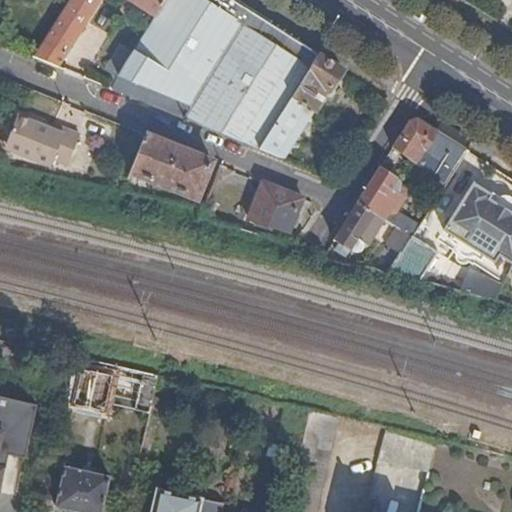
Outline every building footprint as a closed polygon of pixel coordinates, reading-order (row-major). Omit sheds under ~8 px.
[(102,0),(70,0),(34,57),(58,67),(102,0)] [(231,0),(165,0),(156,15),(133,52),(118,76),(191,106),(184,118),(259,149),(291,98),(318,55),(231,0)] [(165,0),(132,0),(156,15),(165,0)] [(120,43),(103,71),(116,79),(118,76),(133,52),(120,43)] [(344,72),(318,55),(291,98),(313,112),(315,113),(330,91),(332,92),(344,72)] [(116,79),(110,89),(184,118),(191,106),(118,76),(116,79)] [(313,112),(291,98),(259,149),(283,159),(313,112)] [(78,140),(52,130),(18,116),(9,139),(15,142),(12,151),(43,163),(46,157),(54,160),(68,166),(78,140)] [(434,177),(444,185),(466,150),(418,119),(410,121),(393,148),(416,164),(428,146),(446,158),(434,177)] [(54,125),(52,130),(78,140),(80,135),(54,125)] [(213,163),(147,136),(131,173),(197,200),(213,163)] [(15,142),(9,139),(5,148),(12,151),(15,142)] [(51,167),(54,160),(46,157),(43,163),(51,167)] [(357,204),(384,221),(401,231),(411,237),(417,228),(394,214),(390,211),(400,195),(397,193),(401,187),(404,182),(380,167),(357,204)] [(423,169),(414,182),(436,198),(444,185),(434,177),(423,169)] [(303,198),(264,183),(249,219),(289,233),(292,226),(294,227),(299,214),(297,214),(303,198)] [(502,252),(511,258),(511,217),(489,201),(493,195),(475,183),(452,219),(468,231),(465,234),(498,256),(502,252)] [(407,197),(406,190),(401,187),(397,193),(400,195),(390,211),(394,214),(396,213),(407,197)] [(357,204),(333,240),(358,256),(366,245),(367,246),(384,221),(357,204)] [(400,254),(395,262),(424,271),(444,241),(419,225),(417,228),(411,237),(405,247),(400,254)] [(394,241),(405,247),(411,237),(401,231),(394,241)] [(389,248),(400,254),(405,247),(394,241),(389,248)] [(66,355),(58,391),(66,393),(67,387),(73,388),(79,358),(66,355)] [(105,411),(114,376),(83,369),(74,404),(105,411)] [(138,403),(151,406),(152,403),(158,376),(145,373),(138,403)] [(158,376),(152,403),(165,406),(171,379),(158,376)] [(0,395),(0,489),(9,453),(25,457),(37,404),(0,395)] [(283,421),(307,427),(311,410),(287,405),(283,421)] [(316,511),(338,416),(311,410),(307,427),(287,511),(316,511)] [(420,511),(439,439),(387,427),(365,511),(420,511)] [(57,506),(82,511),(101,511),(111,477),(66,466),(57,506)] [(152,511),(223,511),(226,503),(158,487),(152,511)]
